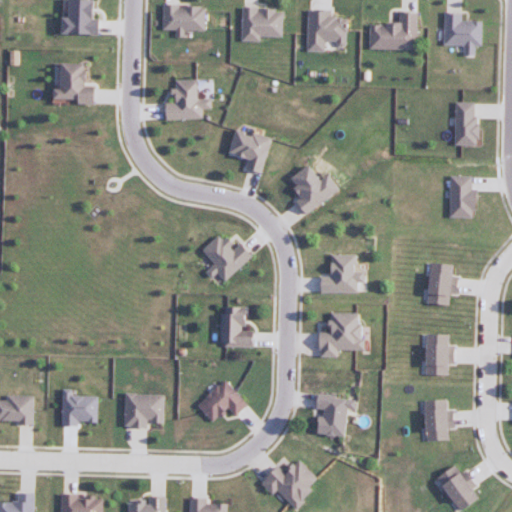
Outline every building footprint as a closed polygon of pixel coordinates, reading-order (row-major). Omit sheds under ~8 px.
[(90,0),(58,0),(58,34),(90,34),(90,0)] [(160,30),(202,30),(202,4),(160,4),(160,30)] [(238,39),(280,40),(280,8),(239,7),(238,39)] [(304,11),(304,51),(321,52),(322,43),(342,44),(343,12),(304,11)] [(412,49),(413,12),(395,11),(395,23),(366,23),(366,49),(412,49)] [(460,13),(441,12),(440,44),(460,45),(460,55),(475,56),(477,20),(460,20),(460,13)] [(55,88),(49,88),(49,103),(91,104),(91,87),(79,87),(79,63),(55,63),(55,88)] [(193,79),(172,80),(172,89),(166,89),(166,101),(161,101),(161,120),(199,119),(199,109),(207,109),(207,99),(193,99),(193,79)] [(451,101),(451,145),(474,145),(474,101),(451,101)] [(265,138),(230,129),(224,154),(245,159),(242,169),(256,173),(265,138)] [(323,173),(314,179),(303,165),(284,178),(297,196),(291,201),(300,214),(335,189),(323,173)] [(446,217),(469,217),(469,176),(446,176),(446,217)] [(222,281),(249,254),(238,242),(231,249),(216,233),(199,250),(211,263),(203,271),(210,278),(215,273),(222,281)] [(352,281),(358,282),(359,271),(349,271),(349,254),(326,253),(325,276),(315,275),(315,292),(351,293),(352,281)] [(423,304),(450,304),(451,263),(423,263),(423,304)] [(251,347),(251,329),(244,329),(244,306),(223,306),(223,347),(251,347)] [(324,332),(314,332),(314,357),(332,357),(332,349),(356,349),(356,312),(324,312),(324,332)] [(420,376),(445,376),(445,334),(420,334),(420,376)] [(244,405),(222,380),(194,404),(209,421),(224,408),(232,416),(244,405)] [(60,424),(95,425),(96,394),(61,393),(60,424)] [(162,427),(162,394),(121,394),(121,427),(162,427)] [(31,396),(3,396),(3,399),(0,398),(0,423),(31,423),(31,396)] [(348,397),(311,396),(311,409),(314,409),(313,434),(342,435),(343,411),(348,411),(348,397)] [(420,441),(447,441),(446,400),(419,400),(420,441)] [(293,509),(309,491),(305,487),(313,478),(293,459),(281,472),(273,465),(257,483),(270,494),(273,491),(293,509)] [(431,484),(461,511),(478,492),(447,465),(431,484)] [(0,511),(30,511),(31,493),(14,492),(14,502),(0,502),(0,511)] [(58,511),(99,511),(100,495),(58,495),(58,511)] [(161,511),(162,500),(125,500),(125,511),(161,511)] [(186,511),(224,511),(224,500),(187,500),(186,511)]
